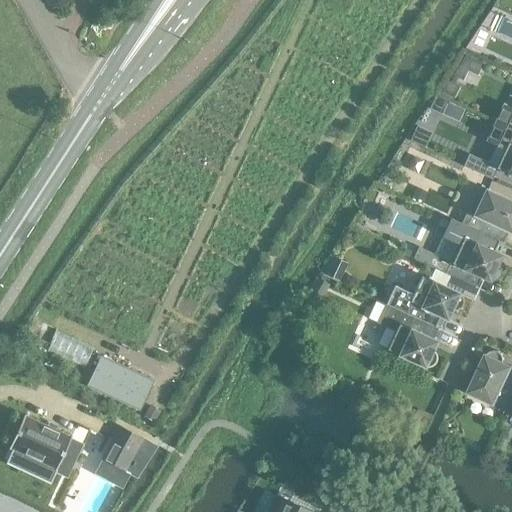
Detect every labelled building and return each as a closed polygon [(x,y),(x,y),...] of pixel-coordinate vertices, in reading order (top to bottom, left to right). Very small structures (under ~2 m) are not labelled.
[(448,82),(443,94),(453,99),(459,86),(448,82)] [(511,107),(503,104),(494,122),(511,130),(511,107)] [(511,130),(494,122),(486,141),(495,145),(487,162),(468,154),(463,166),(492,179),(497,168),(511,175),(511,130)] [(417,126),(410,140),(425,146),(431,132),(417,126)] [(511,233),(511,230),(511,202),(478,186),(461,223),(503,242),(503,241),(507,231),(508,231),(511,233)] [(415,188),(410,199),(421,204),(426,193),(415,188)] [(497,253),(503,242),(461,223),(450,218),(433,253),(418,246),(412,258),(445,273),(450,262),(489,281),(491,281),(493,281),(496,280),(497,280),(498,279),(499,278),(500,276),(501,275),(501,274),(501,272),(501,271),(501,269),(500,268),(500,266),(499,266),(498,265),(497,264),(501,255),(497,253)] [(333,277),(339,265),(329,261),(324,272),(333,277)] [(458,293),(441,285),(421,276),(412,294),(394,285),(385,304),(438,328),(439,327),(438,326),(442,317),(443,318),(443,317),(446,319),(450,310),(451,310),(453,310),(455,310),(457,310),(458,309),(460,308),(461,307),(462,305),(463,304),(463,302),(463,300),(462,298),(461,296),(460,295),(460,294),(458,293)] [(317,279),(305,302),(316,307),(328,284),(317,279)] [(432,339),(437,330),(438,328),(385,304),(376,300),(375,303),(367,318),(376,322),(385,327),(377,345),(387,349),(424,366),(425,367),(426,367),(427,367),(428,367),(429,367),(430,367),(430,366),(431,366),(432,366),(432,365),(433,365),(434,364),(435,363),(435,362),(436,361),(436,360),(436,359),(436,358),(436,357),(436,356),(436,355),(436,354),(435,353),(435,352),(434,351),(433,350),(432,350),(429,348),(433,339),(432,339)] [(56,332),(51,349),(89,360),(94,343),(56,332)] [(505,409),(511,395),(511,371),(510,371),(511,370),(510,370),(511,367),(503,363),(503,361),(503,360),(503,358),(503,357),(503,355),(502,354),(501,353),(500,352),(498,351),(496,350),(493,350),(491,351),(489,351),(488,352),(487,354),(486,355),(469,392),(505,409)] [(151,381),(101,358),(88,385),(139,408),(151,381)] [(413,405),(406,419),(421,426),(427,412),(413,405)] [(25,416),(24,415),(9,447),(10,448),(10,447),(55,468),(56,469),(71,437),(70,437),(54,430),(55,430),(53,429),(53,430),(48,427),(47,426),(25,416)] [(142,433),(118,422),(102,456),(126,467),(142,433)] [(311,511),(275,495),(266,511),(311,511)]
